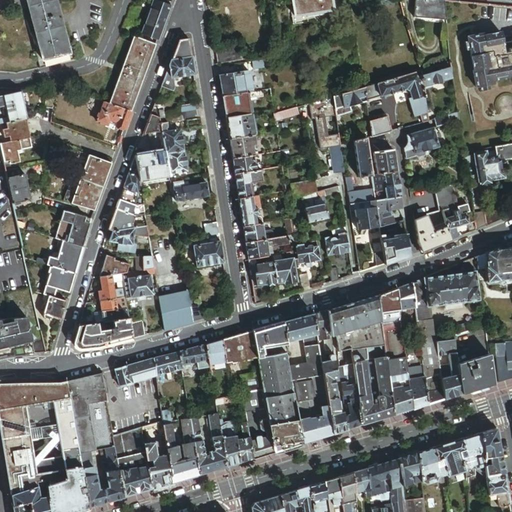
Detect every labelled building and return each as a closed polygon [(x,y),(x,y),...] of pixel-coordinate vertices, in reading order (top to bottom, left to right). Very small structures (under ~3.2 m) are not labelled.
[(26,0),(41,59),(42,62),(69,55),(67,48),(55,0),(26,0)] [(292,0),(295,17),(306,15),(307,18),(323,15),(323,13),(333,11),(331,0),(292,0)] [(444,2),(426,0),(414,0),(413,19),(445,23),(444,2)] [(141,32),(157,38),(169,6),(156,1),(153,9),(150,9),(141,32)] [(306,15),(295,17),(292,17),(293,25),(337,19),(336,11),(333,11),(323,13),(323,15),(307,18),(306,15)] [(467,42),(469,51),(473,72),(472,72),(475,89),(480,88),(488,87),(492,86),(491,82),(509,78),(509,82),(511,81),(511,35),(500,38),(500,34),(482,37),(482,35),(466,38),(467,42)] [(130,111),(155,44),(133,36),(108,102),(108,103),(130,111)] [(179,41),(169,67),(170,73),(170,78),(193,74),(187,39),(179,41)] [(240,54),(239,44),(214,48),(216,58),(240,54)] [(42,62),(41,59),(37,60),(39,71),(76,61),(73,47),(67,48),(69,55),(42,62)] [(241,61),(240,54),(216,58),(217,65),(241,61)] [(265,68),(264,61),(251,63),(253,70),(265,68)] [(449,63),(420,72),(422,88),(424,87),(426,89),(431,87),(432,85),(452,79),(449,63)] [(422,88),(420,72),(376,85),(380,98),(404,91),(409,92),(411,99),(423,95),(422,88)] [(244,73),(219,77),(222,97),(246,93),(247,93),(246,82),(244,73)] [(53,106),(56,85),(48,85),(45,104),(53,106)] [(380,98),(376,85),(364,88),(365,102),(380,98)] [(365,102),(364,88),(340,95),(343,107),(343,109),(350,107),(366,102),(365,102)] [(18,89),(0,91),(0,100),(3,100),(8,124),(25,120),(18,89)] [(247,93),(246,93),(247,99),(262,97),(261,91),(251,93),(247,93)] [(246,93),(222,97),(225,119),(250,115),(247,99),(246,93)] [(421,123),(427,122),(423,95),(411,99),(408,100),(413,117),(419,115),(421,123)] [(334,110),(332,98),(311,104),(313,118),(316,118),(321,147),(331,146),(333,145),(331,135),(327,136),(324,116),(335,115),(334,110)] [(158,113),(156,101),(143,135),(161,133),(160,124),(158,113)] [(124,128),(130,111),(108,103),(104,102),(101,110),(100,109),(96,121),(106,125),(108,119),(116,122),(115,124),(124,128)] [(178,113),(177,106),(175,103),(169,103),(166,106),(166,113),(158,113),(160,124),(165,123),(182,121),(181,113),(178,113)] [(334,110),(335,115),(335,117),(352,112),(350,107),(343,109),(343,107),(334,110)] [(297,114),(295,109),(274,115),(275,121),(297,114)] [(200,118),(198,110),(181,113),(182,121),(185,121),(200,118)] [(251,121),(250,115),(225,119),(229,140),(254,136),(252,121),(251,121)] [(449,123),(447,116),(433,120),(435,127),(439,126),(449,123)] [(391,132),(387,117),(369,122),(371,138),(391,132)] [(201,127),(200,118),(185,121),(186,129),(201,127)] [(0,125),(0,144),(18,140),(20,150),(31,148),(29,138),(25,120),(8,124),(0,125)] [(435,127),(432,128),(437,146),(444,144),(439,126),(435,127)] [(402,149),(403,152),(412,150),(413,154),(414,154),(424,151),(437,147),(437,146),(432,128),(405,136),(406,138),(406,142),(406,144),(405,146),(402,149)] [(167,132),(161,133),(164,152),(165,154),(182,151),(179,130),(167,132)] [(151,154),(163,152),(160,134),(148,135),(151,154)] [(333,145),(339,144),(338,134),(331,135),(333,145)] [(255,146),(254,136),(229,140),(232,160),(254,156),(257,156),(256,152),(253,153),(252,146),(255,146)] [(366,146),(365,139),(353,143),(354,149),(366,146)] [(20,150),(18,140),(0,144),(0,147),(3,161),(5,171),(11,170),(10,164),(19,162),(17,151),(20,150)] [(383,174),(396,172),(392,150),(389,149),(388,147),(386,144),(386,141),(372,145),(373,153),(376,175),(383,174)] [(340,149),(340,146),(339,144),(333,145),(331,146),(335,174),(343,171),(340,149)] [(367,154),(366,147),(366,146),(354,149),(358,177),(361,177),(370,176),(367,154)] [(511,158),(511,146),(494,149),(495,151),(496,159),(501,158),(501,160),(511,158)] [(287,149),(280,150),(282,157),(289,156),(287,149)] [(185,172),(182,151),(165,154),(168,175),(175,174),(185,172)] [(476,170),(476,171),(478,181),(479,183),(487,182),(489,180),(489,178),(502,177),(500,165),(502,165),(501,160),(501,158),(496,159),(495,151),(474,155),(475,162),(476,170)] [(168,175),(165,154),(164,152),(163,152),(151,154),(135,157),(138,176),(139,181),(150,179),(157,178),(168,176),(168,175)] [(102,187),(111,163),(87,154),(82,169),(79,178),(102,187)] [(474,155),(464,157),(464,163),(475,162),(474,155)] [(256,171),(254,156),(232,160),(234,175),(248,173),(256,171)] [(138,176),(135,157),(128,174),(134,176),(138,176)] [(82,169),(75,166),(72,176),(79,178),(82,169)] [(256,171),(248,173),(250,184),(258,182),(263,182),(261,171),(256,171)] [(374,201),(399,196),(396,172),(383,174),(386,188),(383,188),(384,190),(373,192),(374,201)] [(250,184),(248,173),(234,175),(238,199),(252,197),(250,184)] [(138,188),(140,188),(140,186),(139,181),(138,176),(134,176),(128,174),(124,187),(137,193),(138,188)] [(176,183),(175,174),(168,175),(168,176),(169,181),(169,184),(176,183)] [(386,188),(383,174),(376,175),(370,176),(373,192),(384,190),(383,188),(386,188)] [(9,191),(28,187),(25,175),(7,179),(9,191)] [(73,193),(79,178),(72,176),(69,175),(65,184),(72,186),(70,192),(73,193)] [(169,181),(168,176),(157,178),(150,179),(139,181),(140,186),(169,181)] [(373,192),(370,176),(361,177),(364,193),(373,192)] [(102,187),(79,178),(73,193),(70,203),(69,204),(94,211),(102,187)] [(316,193),(314,181),(290,185),(292,199),(301,197),(302,196),(316,193)] [(250,184),(252,197),(260,196),(258,182),(250,184)] [(205,183),(183,186),(173,188),(174,191),(175,201),(208,196),(205,183)] [(339,193),(338,186),(323,191),(324,197),(324,196),(324,197),(339,193)] [(456,207),(452,186),(433,189),(438,211),(441,211),(444,211),(455,207),(456,207)] [(31,201),(28,187),(9,191),(12,204),(31,201)] [(136,206),(143,205),(142,199),(136,197),(137,193),(124,187),(119,200),(136,206)] [(70,192),(65,189),(61,199),(70,203),(73,193),(70,192)] [(323,191),(316,193),(302,196),(304,202),(313,200),(324,197),(323,191)] [(374,201),(373,192),(364,193),(349,195),(351,204),(374,201)] [(315,206),(313,200),(304,202),(302,196),(301,197),(303,209),(315,206)] [(324,197),(313,200),(315,206),(324,204),(326,203),(324,197),(324,196),(324,197)] [(391,210),(401,209),(399,196),(374,201),(376,212),(379,212),(391,210)] [(252,198),(252,197),(238,199),(242,227),(256,225),(255,215),(257,215),(259,214),(258,210),(257,208),(254,209),(252,198)] [(259,197),(252,198),(254,209),(257,208),(260,208),(259,197)] [(136,206),(119,200),(116,209),(133,217),(134,214),(136,206)] [(377,219),(376,212),(374,201),(351,204),(348,204),(350,211),(353,211),(356,229),(378,225),(377,219)] [(303,209),(307,223),(327,219),(324,204),(315,206),(303,209)] [(134,214),(144,213),(143,205),(136,206),(134,214)] [(467,213),(465,205),(456,207),(455,207),(456,210),(457,211),(458,215),(465,213),(467,213)] [(485,208),(482,209),(485,227),(501,221),(496,207),(486,211),(485,208)] [(134,217),(133,217),(116,209),(108,230),(113,232),(133,229),(132,224),(135,217),(134,217)] [(392,217),(391,210),(379,212),(380,219),(389,217),(394,224),(395,223),(392,217)] [(445,223),(447,230),(455,228),(466,225),(468,225),(465,214),(465,213),(458,215),(457,211),(456,210),(455,210),(452,211),(451,212),(451,213),(452,216),(444,219),(445,223)] [(63,211),(55,239),(60,241),(82,247),(91,219),(63,211)] [(445,213),(444,211),(441,211),(444,219),(452,216),(451,213),(451,212),(452,211),(445,213)] [(473,223),(472,213),(465,214),(468,225),(473,223)] [(426,216),(413,221),(416,242),(421,253),(450,241),(447,230),(445,223),(429,227),(426,216)] [(378,228),(389,225),(394,224),(389,217),(380,219),(377,219),(378,225),(378,228)] [(400,232),(404,229),(403,221),(395,223),(394,224),(389,225),(390,234),(400,232)] [(468,234),(475,231),(473,223),(468,225),(466,225),(468,234)] [(259,224),(256,225),(242,227),(245,243),(265,240),(263,229),(262,224),(259,224)] [(148,238),(146,226),(134,228),(133,236),(148,238)] [(338,235),(345,233),(344,226),(331,229),(333,236),(338,235)] [(133,236),(134,228),(133,229),(113,232),(110,241),(119,243),(131,245),(131,244),(133,236)] [(218,237),(217,228),(204,230),(205,239),(206,239),(218,237)] [(457,237),(455,228),(447,230),(450,240),(457,237)] [(327,256),(348,252),(345,233),(338,235),(338,240),(337,240),(335,239),(334,239),(332,239),(330,240),(330,241),(325,242),(327,256)] [(383,265),(408,257),(405,234),(394,236),(394,238),(385,240),(380,240),(381,252),(383,265)] [(287,236),(270,239),(271,246),(271,247),(289,245),(288,242),(287,236)] [(266,247),(265,240),(245,243),(248,260),(254,259),(267,257),(267,254),(266,247)] [(47,262),(46,266),(49,267),(74,274),(82,247),(60,241),(54,259),(49,258),(47,262)] [(194,246),(193,241),(179,243),(180,249),(193,247),(193,246),(194,246)] [(222,263),(219,242),(206,244),(194,246),(193,246),(193,247),(196,267),(222,263)] [(131,245),(119,243),(118,248),(123,249),(122,252),(133,254),(135,244),(131,244),(131,245)] [(318,261),(316,247),(312,247),(310,246),(309,246),(308,246),(307,246),(306,247),(305,249),(303,249),(302,245),(294,246),(295,252),(296,259),(297,264),(318,261)] [(511,248),(500,249),(497,249),(484,255),(485,267),(483,267),(485,283),(487,285),(496,284),(497,284),(499,282),(511,280),(511,248)] [(383,265),(381,252),(373,253),(375,267),(383,265)] [(115,258),(106,255),(99,278),(111,276),(121,274),(126,273),(129,265),(114,260),(115,258)] [(484,255),(476,258),(477,268),(483,267),(485,267),(484,255)] [(142,271),(153,269),(151,257),(142,258),(142,271)] [(271,257),(255,259),(255,263),(253,265),(250,266),(251,274),(254,274),(257,274),(256,267),(257,265),(272,263),(271,257)] [(273,262),(272,263),(275,283),(283,282),(284,283),(295,282),(293,269),(292,260),(287,260),(281,261),(273,262)] [(275,283),(272,263),(257,265),(256,267),(257,274),(254,274),(255,286),(275,283)] [(68,293),(74,274),(49,267),(47,275),(49,275),(43,295),(51,298),(66,302),(66,301),(54,298),(56,290),(68,293)] [(334,269),(329,270),(331,283),(336,282),(339,281),(337,268),(334,269)] [(447,270),(423,279),(426,298),(427,307),(428,307),(478,301),(474,269),(461,271),(447,273),(447,270)] [(121,274),(111,276),(112,283),(117,283),(123,282),(121,274)] [(301,291),(309,289),(306,274),(299,275),(301,291)] [(112,283),(111,276),(99,278),(102,292),(113,290),(112,283)] [(152,295),(149,276),(143,276),(140,277),(139,277),(139,276),(138,276),(137,276),(137,277),(136,277),(136,278),(127,279),(130,298),(152,295)] [(423,279),(411,284),(414,303),(418,302),(420,299),(426,298),(423,279)] [(278,298),(286,296),(284,283),(283,282),(275,283),(278,298)] [(414,303),(411,284),(395,290),(398,309),(414,307),(414,303)] [(186,287),(157,293),(158,298),(187,294),(186,287)] [(255,305),(263,302),(261,288),(252,290),(255,305)] [(99,302),(114,300),(113,290),(102,292),(98,292),(99,302)] [(398,309),(395,290),(377,296),(379,312),(398,309)] [(192,323),(189,306),(187,294),(158,298),(163,331),(192,323)] [(379,312),(377,296),(344,307),(327,311),(326,311),(331,338),(332,338),(380,322),(379,312)] [(61,319),(66,302),(51,298),(50,302),(47,302),(43,315),(44,315),(43,317),(45,320),(49,321),(51,320),(52,317),(60,320),(61,319)] [(114,300),(99,302),(101,312),(121,309),(127,308),(125,298),(114,300)] [(418,302),(414,303),(414,307),(416,323),(430,321),(428,307),(427,307),(426,298),(420,299),(418,302)] [(199,304),(189,306),(192,323),(201,320),(199,304)] [(121,309),(101,312),(103,323),(112,321),(123,320),(121,309)] [(331,338),(326,311),(313,315),(315,329),(324,328),(325,333),(323,335),(323,338),(317,338),(319,352),(325,351),(328,351),(333,350),(331,338)] [(25,315),(0,319),(0,353),(2,353),(3,358),(9,357),(45,353),(40,329),(25,315)] [(315,329),(313,315),(300,318),(294,319),(294,320),(282,322),(286,341),(286,342),(287,342),(301,338),(316,335),(315,329)] [(98,349),(132,340),(129,325),(128,319),(123,320),(112,321),(113,329),(98,331),(97,324),(78,327),(73,344),(73,346),(74,347),(74,348),(75,349),(77,350),(78,350),(98,349)] [(132,340),(145,336),(142,321),(129,325),(132,340)] [(419,346),(435,342),(434,338),(433,338),(430,321),(416,323),(418,339),(419,344),(419,346)] [(286,341),(282,322),(252,330),(252,331),(255,346),(286,341)] [(406,373),(402,342),(402,341),(399,322),(380,324),(383,346),(385,357),(385,358),(388,383),(404,381),(407,380),(407,379),(406,373)] [(486,349),(484,327),(451,337),(452,340),(454,354),(455,362),(474,358),(473,353),(486,349)] [(316,335),(316,336),(323,335),(325,333),(324,328),(315,329),(316,335)] [(255,346),(252,331),(222,340),(226,362),(226,363),(257,358),(255,346)] [(321,363),(319,352),(317,338),(316,336),(316,335),(301,338),(306,363),(290,366),(292,383),(323,378),(322,372),(321,363)] [(415,345),(415,339),(410,340),(413,366),(406,373),(407,379),(414,378),(413,370),(416,366),(422,365),(420,349),(417,349),(417,345),(415,345)] [(226,362),(222,340),(205,345),(208,360),(209,365),(226,362)] [(413,366),(410,340),(402,342),(406,373),(413,366)] [(447,355),(454,354),(452,340),(435,342),(437,356),(442,356),(447,355)] [(511,378),(511,340),(493,345),(497,383),(511,378)] [(290,366),(288,353),(286,342),(286,341),(255,346),(257,358),(260,373),(262,389),(292,383),(290,366)] [(338,352),(347,351),(345,342),(337,343),(338,352)] [(435,342),(419,346),(419,347),(420,349),(422,365),(422,369),(428,369),(439,367),(438,363),(437,356),(435,342)] [(208,360),(205,345),(178,353),(180,366),(197,362),(208,360)] [(383,346),(350,350),(351,356),(374,353),(375,359),(385,357),(383,346)] [(351,356),(350,350),(347,351),(338,352),(337,356),(338,367),(353,366),(351,356)] [(180,366),(178,353),(178,352),(153,359),(153,360),(156,376),(181,370),(180,366)] [(389,388),(388,383),(385,358),(385,357),(375,359),(374,353),(351,356),(353,366),(355,381),(361,425),(372,421),(393,415),(389,388)] [(454,396),(460,394),(455,362),(454,354),(447,355),(450,377),(445,378),(440,379),(443,399),(454,396)] [(322,372),(335,370),(334,355),(330,355),(328,357),(328,358),(328,359),(328,360),(329,361),(321,363),(322,372)] [(450,377),(447,355),(442,356),(443,363),(438,363),(439,367),(440,374),(440,376),(444,375),(445,378),(450,377)] [(471,391),(491,385),(487,355),(474,358),(455,362),(460,394),(471,391)] [(156,376),(153,360),(116,371),(120,387),(132,384),(132,383),(156,376)] [(209,365),(208,360),(197,362),(198,370),(209,368),(209,365)] [(424,376),(422,369),(422,365),(416,366),(413,370),(414,378),(424,376)] [(342,431),(344,430),(342,411),(339,412),(335,384),(330,384),(330,381),(337,380),(335,370),(322,372),(323,378),(327,406),(332,434),(342,431)] [(255,390),(262,389),(260,373),(243,376),(242,380),(244,392),(250,391),(255,390)] [(429,378),(424,380),(427,404),(437,401),(443,399),(440,379),(440,376),(440,374),(429,378)] [(100,375),(67,383),(80,453),(113,448),(100,375)] [(414,378),(407,379),(407,380),(408,387),(409,390),(411,409),(421,406),(427,404),(424,380),(424,376),(414,378)] [(323,378),(292,383),(296,402),(308,400),(311,418),(315,439),(318,438),(321,437),(317,417),(321,416),(320,408),(327,406),(323,378)] [(341,383),(344,404),(347,403),(348,410),(345,411),(348,429),(358,426),(361,425),(355,381),(347,382),(341,383)] [(70,400),(66,383),(63,384),(30,385),(33,405),(45,404),(53,402),(70,400)] [(296,402),(292,383),(262,389),(264,400),(267,417),(269,429),(270,435),(273,452),(286,448),(302,443),(298,420),(296,402)] [(403,412),(411,409),(409,390),(402,392),(401,389),(403,389),(402,385),(401,385),(401,384),(394,385),(394,388),(389,388),(393,415),(403,412)] [(0,411),(25,407),(21,385),(0,385),(0,411)] [(30,385),(21,385),(25,407),(33,405),(30,385)] [(257,401),(264,400),(262,389),(255,390),(257,401)] [(250,391),(244,392),(242,393),(247,420),(254,419),(253,411),(251,402),(250,391)] [(239,402),(240,411),(244,410),(242,396),(230,398),(231,403),(239,402)] [(88,507),(80,454),(70,400),(53,402),(55,410),(57,426),(62,459),(66,479),(46,486),(48,496),(49,502),(48,503),(49,511),(77,511),(89,509),(88,507)] [(267,417),(264,400),(257,401),(258,411),(260,419),(267,417)] [(296,402),(298,420),(309,418),(311,418),(308,400),(296,402)] [(55,410),(53,402),(45,404),(46,411),(55,410)] [(330,434),(332,434),(327,406),(320,408),(321,416),(317,417),(321,437),(330,434)] [(0,428),(11,495),(38,487),(34,463),(33,459),(30,441),(29,430),(25,407),(0,411),(0,428)] [(171,423),(169,411),(161,412),(163,424),(171,423)] [(219,423),(217,414),(213,415),(208,416),(212,437),(221,436),(219,423)] [(269,429),(267,417),(260,419),(258,419),(259,428),(262,430),(265,429),(269,429)] [(201,441),(197,418),(189,420),(193,442),(201,441)] [(309,418),(298,420),(302,443),(315,439),(311,418),(309,418)] [(193,442),(189,420),(184,421),(181,421),(184,446),(193,444),(193,442)] [(235,464),(240,462),(236,439),(236,435),(224,437),(224,434),(226,434),(225,428),(224,422),(222,423),(219,423),(221,436),(226,467),(235,464)] [(247,460),(253,458),(250,440),(247,422),(242,423),(241,424),(243,435),(244,438),(236,439),(240,462),(247,460)] [(165,441),(167,450),(175,448),(171,424),(163,426),(165,441)] [(44,439),(33,459),(34,463),(39,462),(59,440),(57,426),(36,429),(30,430),(29,430),(30,441),(44,439)] [(236,435),(234,427),(225,428),(226,434),(224,434),(224,437),(236,435)] [(144,446),(140,428),(112,437),(114,449),(119,472),(147,463),(144,446)] [(488,431),(481,434),(483,453),(488,452),(488,455),(489,458),(501,456),(496,429),(488,431)] [(483,453),(481,434),(472,436),(461,440),(465,450),(459,452),(464,470),(474,466),(475,469),(485,467),(485,466),(484,461),(484,459),(483,456),(483,453)] [(261,456),(273,452),(270,435),(266,436),(261,437),(261,436),(259,435),(256,435),(255,437),(255,439),(250,440),(253,458),(261,456)] [(212,471),(226,467),(221,436),(212,437),(214,451),(208,453),(209,455),(205,456),(201,441),(193,442),(193,444),(198,475),(212,471)] [(465,450),(461,440),(447,444),(434,448),(438,460),(443,459),(447,475),(448,477),(464,471),(464,470),(459,452),(465,450)] [(167,455),(167,450),(165,441),(154,443),(158,458),(167,455)] [(161,486),(171,483),(167,455),(158,458),(154,443),(144,446),(147,463),(152,489),(161,486)] [(182,480),(198,475),(193,444),(184,446),(182,446),(184,462),(180,463),(177,447),(175,448),(167,450),(167,455),(171,483),(182,480)] [(438,460),(434,448),(425,451),(418,453),(421,482),(426,484),(437,481),(438,478),(447,475),(443,459),(438,460)] [(119,472),(114,449),(105,450),(106,453),(108,467),(110,466),(111,472),(106,473),(108,487),(107,487),(109,501),(115,499),(123,497),(119,472)] [(95,455),(94,452),(80,454),(88,507),(99,504),(102,503),(100,489),(99,489),(96,474),(91,475),(90,470),(92,470),(90,456),(95,455)] [(104,473),(106,473),(111,472),(110,466),(108,467),(106,453),(101,454),(104,473)] [(421,482),(418,453),(408,456),(398,459),(402,485),(405,485),(410,484),(411,483),(409,473),(409,470),(413,470),(413,472),(414,483),(419,482),(421,482)] [(98,474),(95,455),(90,456),(92,470),(90,470),(91,475),(96,474),(98,474)] [(504,473),(501,456),(489,458),(489,461),(490,465),(485,466),(485,467),(486,477),(504,473)] [(38,487),(46,486),(66,479),(62,459),(39,462),(34,463),(38,487)] [(402,485),(398,459),(386,463),(388,477),(389,489),(402,486),(402,485)] [(139,492),(152,489),(147,463),(119,472),(123,497),(139,492)] [(388,477),(386,463),(380,465),(382,479),(388,477)] [(382,479),(380,465),(372,467),(366,469),(369,496),(380,492),(383,492),(382,479)] [(369,496),(366,469),(358,471),(352,473),(355,492),(364,490),(365,497),(366,496),(369,496)] [(355,492),(352,473),(344,476),(338,478),(340,495),(342,507),(342,511),(348,511),(348,505),(348,502),(356,500),(355,492)] [(508,493),(504,473),(486,477),(488,496),(492,496),(497,495),(508,493)] [(389,489),(388,477),(382,479),(383,492),(384,498),(381,498),(380,492),(369,496),(370,499),(370,500),(372,500),(373,502),(391,499),(389,489)] [(340,495),(338,478),(331,480),(325,482),(328,498),(330,498),(340,495)] [(324,499),(322,483),(314,485),(309,486),(313,511),(312,511),(320,511),(322,511),(326,511),(324,499)] [(39,498),(48,496),(46,486),(38,487),(39,498)] [(307,511),(313,511),(309,486),(302,489),(298,490),(301,505),(302,511),(307,511)] [(404,511),(403,501),(403,493),(402,486),(389,489),(391,499),(392,505),(392,511),(404,511)] [(49,511),(48,503),(49,502),(48,496),(39,498),(38,487),(11,495),(13,506),(24,504),(28,503),(29,509),(30,509),(30,511),(49,511)] [(294,507),(290,492),(283,494),(279,496),(282,511),(293,511),(293,507),(294,507)] [(510,503),(508,493),(497,495),(497,497),(498,506),(500,506),(502,507),(507,506),(510,503)] [(342,507),(340,495),(330,498),(332,508),(342,507)] [(282,511),(279,496),(265,500),(254,503),(251,509),(251,511),(282,511)] [(342,511),(342,507),(332,508),(330,498),(328,498),(329,511),(342,511)] [(424,511),(423,498),(422,498),(403,501),(404,511),(424,511)]
